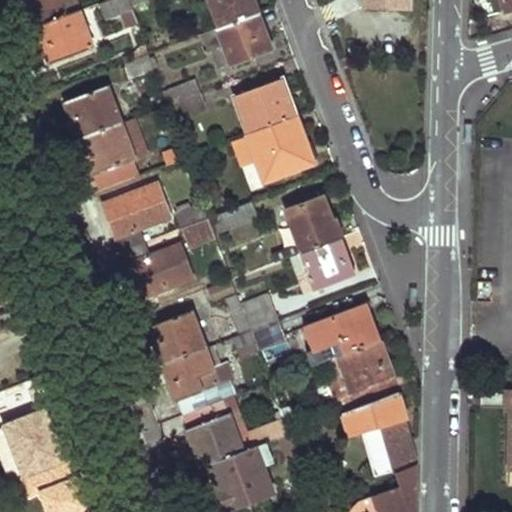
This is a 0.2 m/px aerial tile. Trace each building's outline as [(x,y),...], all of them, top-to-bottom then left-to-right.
[(26,0),(36,25),(78,9),(74,0),(26,0)] [(129,0),(102,0),(107,14),(122,8),(131,5),(129,0)] [(210,0),(219,26),(257,11),(252,0),(210,0)] [(511,0),(502,0),(505,9),(511,7),(511,0)] [(131,5),(122,8),(129,25),(137,21),(131,5)] [(78,9),(36,25),(51,62),(92,47),(78,9)] [(209,50),(215,49),(220,65),(230,61),(231,64),(271,49),(257,11),(219,26),(202,32),(209,50)] [(148,51),(123,61),(129,77),(154,68),(148,51)] [(282,77),(235,94),(249,132),(296,114),(282,77)] [(197,78),(161,91),(166,103),(202,90),(197,78)] [(107,86),(65,101),(79,138),(120,122),(107,86)] [(202,90),(166,103),(172,118),(208,106),(202,90)] [(296,114),(249,132),(266,181),(314,162),(296,114)] [(120,122),(79,138),(93,175),(134,158),(120,122)] [(160,183),(103,205),(121,250),(147,240),(142,227),(171,216),(160,183)] [(300,244),(273,254),(276,261),(299,252),(342,236),(336,220),(333,221),(323,197),(288,210),(300,244)] [(210,218),(216,233),(259,216),(254,201),(210,218)] [(204,203),(181,211),(186,227),(210,218),(204,203)] [(210,218),(186,227),(193,246),(217,237),(216,233),(210,218)] [(342,236),(299,252),(312,290),(356,273),(342,236)] [(147,240),(121,250),(138,297),(194,277),(182,246),(152,256),(147,240)] [(0,279),(0,304),(8,301),(0,279)] [(266,291),(243,300),(252,326),(277,317),(266,291)] [(237,292),(225,296),(239,334),(250,330),(237,292)] [(324,360),(382,339),(369,305),(308,328),(321,362),(324,360)] [(192,310),(149,326),(162,364),(205,347),(192,310)] [(278,319),(250,330),(258,348),(285,337),(278,319)] [(306,352),(311,365),(321,362),(308,328),(304,330),(312,350),(306,352)] [(239,334),(235,336),(242,354),(258,348),(250,330),(239,334)] [(333,357),(324,360),(343,411),(397,392),(401,390),(382,339),(333,357)] [(205,347),(162,364),(175,399),(235,378),(229,362),(212,368),(205,347)] [(343,411),(338,412),(347,433),(359,429),(376,423),(393,467),(393,469),(417,460),(418,453),(416,453),(404,419),(406,418),(397,392),(343,411)] [(219,400),(184,413),(191,428),(187,429),(201,463),(242,447),(229,414),(224,415),(219,400)] [(284,417),(251,429),(256,442),(269,437),(289,430),(284,417)] [(393,467),(376,423),(359,429),(375,474),(393,467)] [(289,430),(269,437),(278,459),(299,451),(291,429),(289,430)] [(242,447),(201,463),(220,511),(272,492),(254,443),(242,447)] [(321,511),(320,511),(417,511),(417,460),(393,469),(400,488),(359,501),(345,511),(330,511),(330,509),(334,508),(331,500),(319,505),(321,511)] [(322,477),(310,480),(317,498),(320,497),(328,494),(322,477)] [(317,498),(319,505),(331,500),(329,494),(328,494),(320,497),(317,498)]
